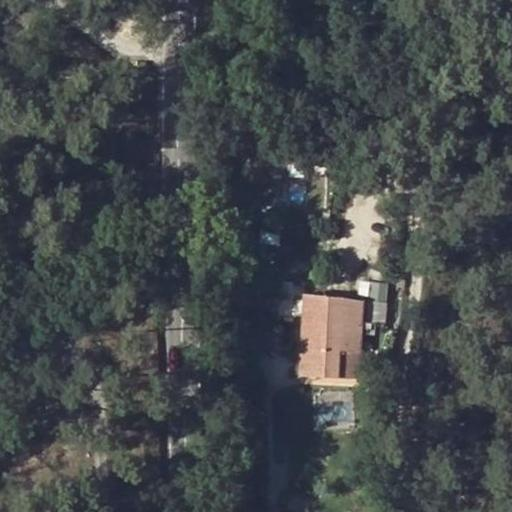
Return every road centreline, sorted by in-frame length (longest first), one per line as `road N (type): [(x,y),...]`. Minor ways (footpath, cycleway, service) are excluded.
road 1 (primary): [(184,511),(175,46)]
road 2 (residential): [(95,511),(92,378),(80,362),(44,347),(0,364)]
road 3 (residential): [(175,46),(126,49),(37,0)]
